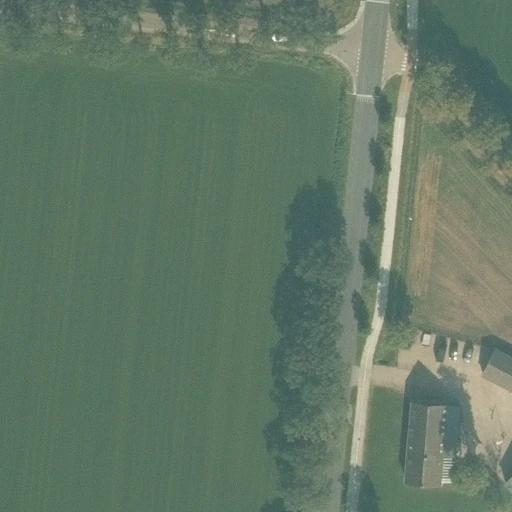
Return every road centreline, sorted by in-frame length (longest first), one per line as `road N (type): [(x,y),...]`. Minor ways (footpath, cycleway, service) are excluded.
road 1 (tertiary): [(327,511),(376,52)]
road 2 (unclassified): [(376,52),(0,9)]
road 3 (unclassified): [(511,170),(409,56),(376,52)]
